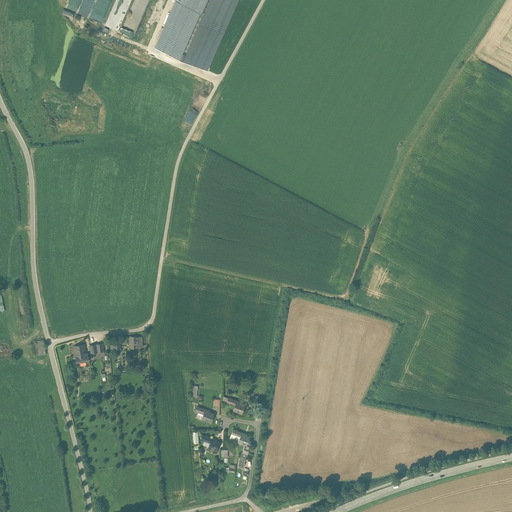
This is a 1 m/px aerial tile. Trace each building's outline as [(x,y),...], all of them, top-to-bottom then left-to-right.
[(179,0),(180,0),(179,0),(175,0),(155,47),(156,47),(177,0),(187,4),(188,0),(179,0)] [(177,0),(156,47),(206,69),(236,0),(188,0),(187,4),(177,0)] [(147,39),(153,21),(147,19),(141,37),(147,39)] [(159,69),(157,75),(164,77),(166,71),(159,69)] [(138,335),(129,335),(129,347),(138,347),(138,336),(138,335)] [(43,339),(34,341),(35,344),(38,344),(39,353),(46,352),(43,339)] [(84,343),(74,345),(76,356),(75,357),(76,362),(80,362),(86,361),(89,360),(88,353),(86,353),(84,343)] [(96,344),(89,345),(91,353),(98,351),(96,344)] [(245,405),(239,403),(240,402),(237,401),(235,405),(233,410),(242,413),(245,405)] [(208,410),(197,406),(195,412),(198,413),(197,414),(203,416),(202,419),(203,419),(210,421),(210,422),(211,422),(214,413),(208,411),(208,410)] [(250,436),(244,434),(245,434),(233,429),(230,437),(238,441),(238,442),(239,442),(245,444),(242,452),(243,452),(247,454),(250,446),(249,446),(251,441),(249,440),(250,436)] [(214,439),(211,438),(209,442),(208,447),(216,451),(219,442),(214,440),(214,439)]
